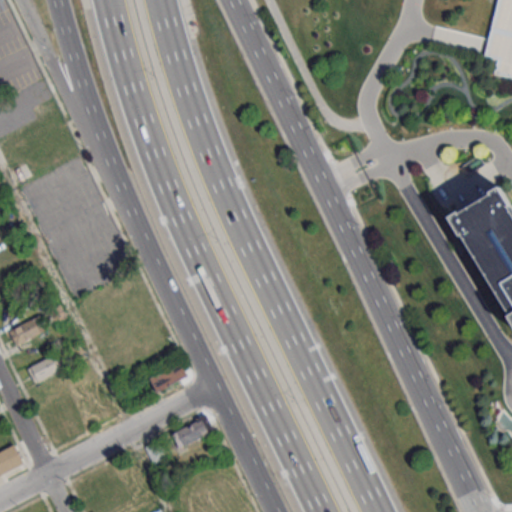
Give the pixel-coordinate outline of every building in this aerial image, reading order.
[(511,0),(496,0),(483,55),(496,58),(493,73),(511,77),(511,0)] [(11,96),(19,113),(47,99),(38,82),(11,96)] [(461,210),(492,191),(491,189),(499,184),(510,202),(508,202),(511,208),(511,316),(510,313),(511,312),(463,231),(461,232),(450,213),(459,208),(461,210)] [(9,329),(39,314),(46,328),(16,343),(9,329)] [(27,366),(53,354),(60,369),(34,381),(27,366)] [(146,378),(181,360),(189,375),(154,393),(146,378)] [(170,431),(206,412),(215,429),(179,448),(170,431)] [(0,450),(14,443),(25,462),(0,475),(0,450)]
